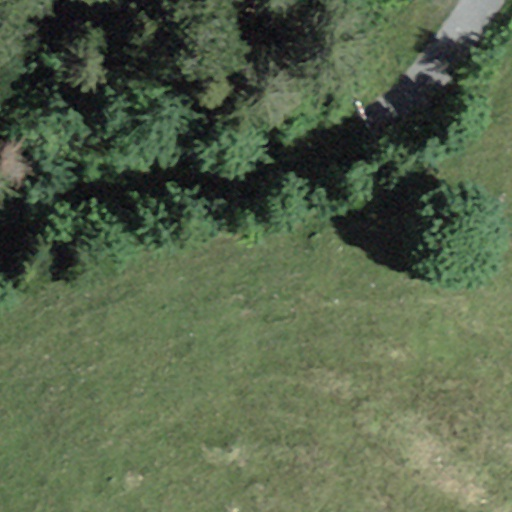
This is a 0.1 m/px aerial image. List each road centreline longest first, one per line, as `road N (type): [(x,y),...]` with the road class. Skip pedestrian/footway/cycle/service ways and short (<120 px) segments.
road 1 (track): [(0,243),(66,197),(140,174),(331,139),(397,101)]
road 2 (unclassified): [(480,0),(397,101)]
